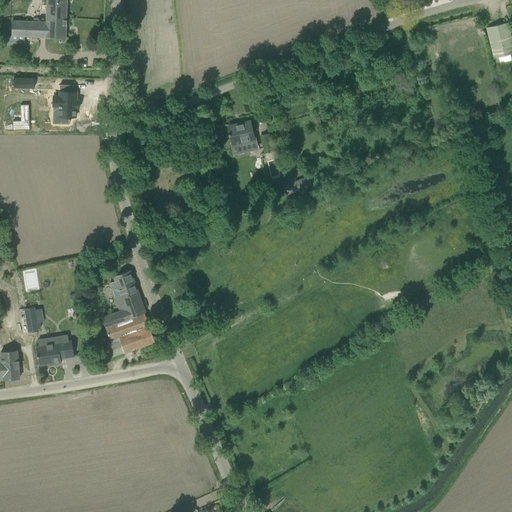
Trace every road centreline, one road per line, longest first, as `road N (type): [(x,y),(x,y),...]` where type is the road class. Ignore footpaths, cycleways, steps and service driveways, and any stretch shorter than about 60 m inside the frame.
road 1 (unclassified): [(110,135),(404,23),(497,0)]
road 2 (tertiary): [(179,366),(124,211),(110,135)]
road 3 (unclassified): [(0,398),(179,366)]
road 4 (tertiary): [(245,511),(179,366)]
road 5 (tertiary): [(110,135),(115,0)]
